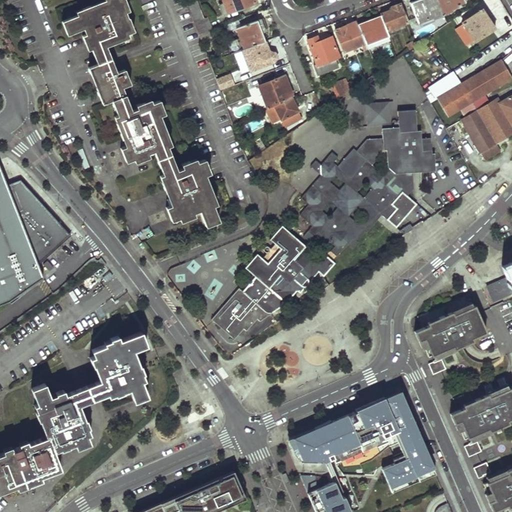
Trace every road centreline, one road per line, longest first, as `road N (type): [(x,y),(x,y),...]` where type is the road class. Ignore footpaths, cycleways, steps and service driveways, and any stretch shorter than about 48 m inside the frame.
road 1 (unclassified): [(248,430),(137,276),(34,153)]
road 2 (residential): [(391,360),(391,318),(402,295),(511,195)]
road 3 (residential): [(72,511),(248,430)]
road 4 (residential): [(391,360),(406,362),(415,377),(474,511)]
road 5 (residential): [(248,430),(391,360)]
